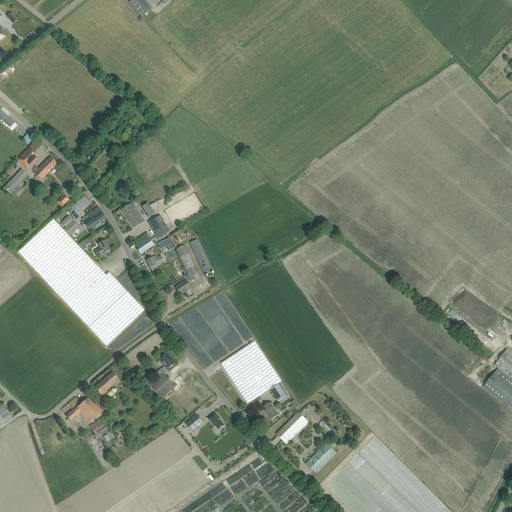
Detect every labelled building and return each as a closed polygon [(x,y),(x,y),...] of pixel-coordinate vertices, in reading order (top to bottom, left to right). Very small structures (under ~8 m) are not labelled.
[(131,0),(129,2),(141,17),(150,10),(141,0),(131,0)] [(9,129),(12,131),(16,126),(14,124),(15,123),(0,110),(2,108),(0,106),(0,120),(0,121),(1,120),(10,128),(9,129)] [(38,149),(42,145),(35,139),(31,144),(32,145),(17,160),(27,169),(37,158),(32,154),(35,152),(38,149)] [(41,180),(57,164),(50,158),(47,161),(38,170),(36,167),(32,170),(33,171),(36,173),(35,174),(37,175),(35,177),(35,178),(36,179),(37,180),(38,181),(39,181),(40,180),(40,179),(41,180)] [(28,176),(21,169),(3,188),(10,194),(12,192),(16,195),(22,189),(21,188),(28,181),(25,178),(28,176)] [(155,202),(186,184),(182,176),(162,188),(161,185),(155,188),(156,190),(143,198),(136,202),(137,205),(139,204),(141,207),(142,207),(148,217),(154,213),(152,210),(158,206),(155,202)] [(69,200),(64,195),(57,202),(61,207),(69,200)] [(134,228),(138,226),(145,221),(139,214),(136,208),(132,203),(125,207),(121,210),(134,228)] [(106,219),(98,207),(87,215),(89,218),(83,222),(89,231),(100,223),(106,219)] [(80,228),(79,227),(68,216),(61,223),(66,229),(65,230),(70,236),(70,235),(71,237),(80,228)] [(166,225),(164,226),(162,224),(164,222),(160,216),(148,223),(158,238),(170,231),(166,225)] [(144,311),(126,292),(109,273),(105,276),(97,266),(53,220),(18,252),(88,327),(106,346),(144,311)] [(183,239),(190,235),(188,232),(185,233),(183,234),(183,233),(180,235),(181,236),(177,239),(179,242),(183,239)] [(140,255),(144,252),(153,245),(146,235),(138,241),(134,244),(137,249),(140,255)] [(168,239),(157,244),(160,249),(167,246),(169,251),(173,249),(171,244),(168,239)] [(205,275),(213,271),(198,239),(190,243),(205,275)] [(111,250),(106,240),(98,244),(100,249),(94,252),(97,257),(103,254),(111,250)] [(176,250),(187,272),(195,268),(184,246),(176,250)] [(150,268),(154,266),(156,265),(164,262),(161,256),(153,260),(152,257),(151,258),(146,260),(150,268)] [(187,272),(191,281),(199,277),(195,268),(187,272)] [(180,295),(184,293),(191,288),(186,280),(179,284),(175,287),(180,295)] [(278,402),(282,399),(287,395),(279,383),(281,382),(260,350),(254,341),(220,364),(248,404),(270,389),(278,402)] [(206,370),(214,365),(202,344),(194,349),(206,370)] [(511,401),(511,389),(511,387),(511,350),(509,348),(494,365),(498,369),(483,387),(504,404),(508,407),(511,401)] [(160,377),(149,386),(161,398),(174,388),(176,387),(164,373),(167,370),(175,363),(167,354),(165,356),(164,356),(161,359),(166,366),(157,373),(160,377)] [(98,391),(103,398),(108,393),(107,391),(114,385),(115,387),(116,386),(120,383),(115,377),(112,373),(94,388),(98,391)] [(202,394),(203,394),(194,382),(191,381),(189,382),(186,388),(184,389),(183,391),(179,394),(177,393),(178,391),(168,399),(170,401),(176,408),(184,412),(192,406),(194,403),(200,398),(202,394)] [(66,417),(69,420),(70,421),(76,416),(76,415),(79,412),(89,424),(103,412),(93,400),(90,396),(76,408),(76,409),(73,411),(72,411),(66,417)] [(271,420),(279,415),(270,403),(262,408),(271,420)] [(0,425),(8,420),(12,417),(3,404),(0,406),(0,425)] [(215,413),(208,419),(214,427),(215,426),(219,430),(224,426),(219,419),(220,418),(215,413)] [(286,445),(290,442),(309,423),(298,413),(280,431),(276,435),(286,445)] [(197,415),(185,424),(192,432),(203,422),(197,415)] [(96,439),(100,437),(97,433),(109,425),(104,417),(89,426),(95,434),(93,435),(96,439)] [(325,422),(321,425),(335,440),(339,436),(325,422)] [(316,474),(336,453),(326,443),(309,461),(306,464),(316,474)]
